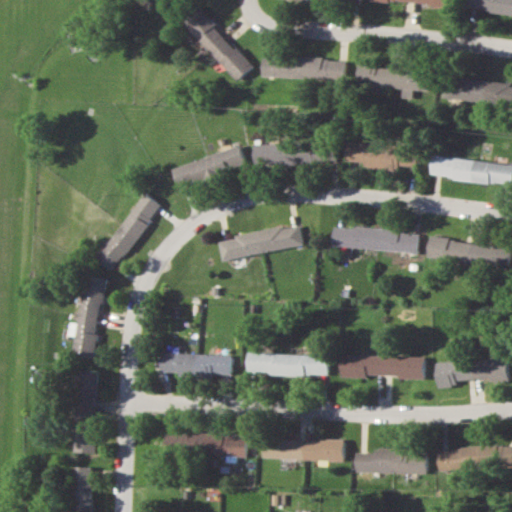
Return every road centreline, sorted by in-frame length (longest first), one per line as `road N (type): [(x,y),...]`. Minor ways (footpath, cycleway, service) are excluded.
road 1 (residential): [(127,399),(155,273),(179,237),(212,212),(273,195),(511,215)]
road 2 (residential): [(127,399),(379,418),(511,410)]
road 3 (residential): [(251,0),(251,19),(511,51)]
